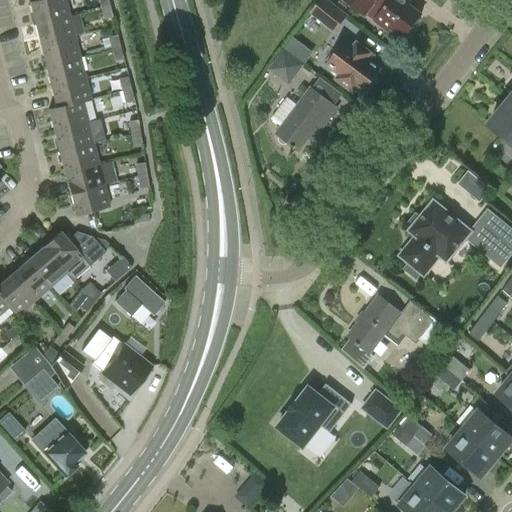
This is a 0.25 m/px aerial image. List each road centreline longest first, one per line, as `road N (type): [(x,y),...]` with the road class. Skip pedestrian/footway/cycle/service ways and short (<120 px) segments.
road 1 (residential): [(222,275),(277,277),(303,266),(501,0)]
road 2 (secondary): [(222,275),(216,174),(172,0)]
road 3 (secondary): [(109,511),(188,398),(222,275)]
road 4 (residential): [(0,83),(17,120),(34,203),(0,233)]
